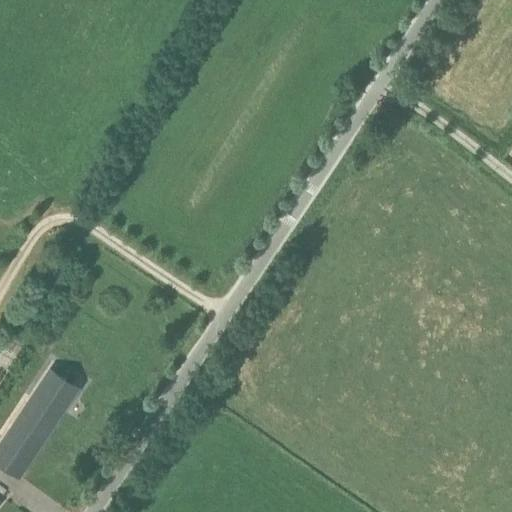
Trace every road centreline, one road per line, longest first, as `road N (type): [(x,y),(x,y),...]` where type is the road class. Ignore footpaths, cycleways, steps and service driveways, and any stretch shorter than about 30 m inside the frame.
road 1 (unclassified): [(96,511),(444,0)]
road 2 (unknown): [(234,308),(94,220),(68,216),(0,300)]
road 3 (unknown): [(387,84),(511,181)]
